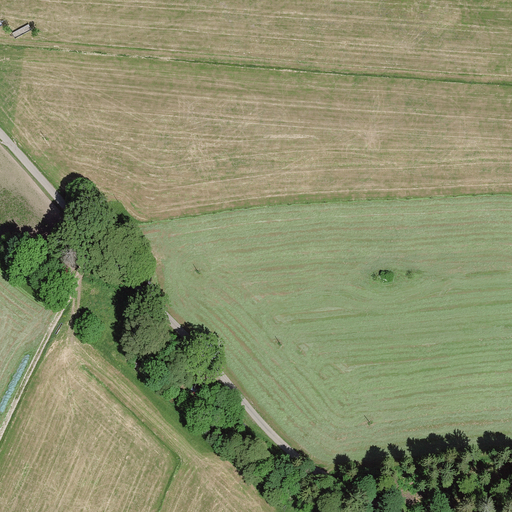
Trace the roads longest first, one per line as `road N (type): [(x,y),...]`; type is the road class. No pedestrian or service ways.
road 1 (unclassified): [(390,511),(284,446),(0,136)]
road 2 (track): [(0,40),(511,82)]
